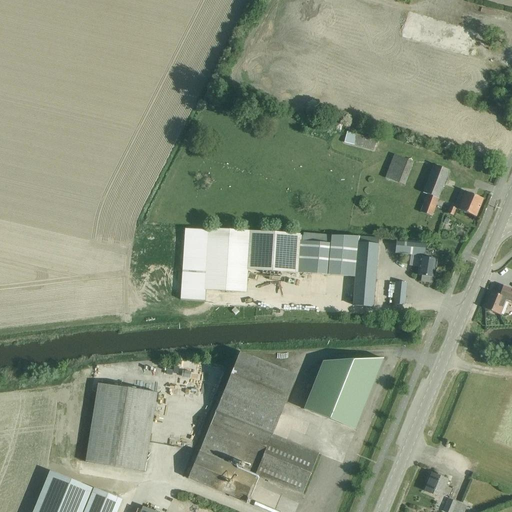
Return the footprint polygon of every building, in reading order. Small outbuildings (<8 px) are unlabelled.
[(375,141),(346,132),(345,137),(344,142),(372,151),(375,141)] [(396,151),(386,176),(406,183),(415,159),(396,151)] [(428,181),(423,195),(427,197),(421,213),(432,217),(449,171),(434,166),(428,181)] [(476,218),(483,200),(465,192),(458,210),(476,218)] [(456,210),(450,207),(447,214),(453,217),(456,210)] [(246,290),(247,269),(249,232),(184,228),(179,299),(204,301),(205,287),(246,290)] [(249,232),(247,269),(297,272),(299,234),(249,232)] [(327,275),(331,236),(304,233),(300,272),(327,275)] [(327,275),(355,277),(358,244),(359,238),(331,236),(327,275)] [(424,257),(425,244),(397,241),(395,254),(424,257)] [(358,244),(355,277),(352,306),(372,308),(378,246),(358,244)] [(421,282),(433,284),(433,278),(434,278),(437,261),(419,258),(417,275),(421,276),(421,282)] [(404,305),(406,284),(395,283),(393,306),(404,305)] [(483,309),(499,316),(505,301),(510,304),(511,302),(511,289),(503,286),(499,296),(490,292),(483,309)] [(322,363),(305,407),(353,426),(379,359),(322,363)] [(216,413),(272,436),(289,393),(233,371),(216,413)] [(143,472),(157,393),(100,384),(86,463),(143,472)] [(364,415),(374,417),(379,399),(369,397),(364,415)] [(216,413),(200,454),(257,476),(304,495),(320,454),(272,436),(216,413)] [(364,430),(370,431),(373,420),(367,418),(364,430)] [(256,479),(257,476),(200,454),(190,480),(246,503),(253,485),(258,487),(260,481),(256,479)] [(346,470),(338,480),(344,484),(351,474),(346,470)] [(34,511),(118,511),(122,504),(51,474),(34,511)] [(445,486),(447,481),(443,479),(443,477),(437,474),(436,477),(430,474),(426,484),(427,484),(424,492),(440,498),(441,495),(449,498),(453,489),(445,486)] [(458,511),(461,506),(448,501),(443,511),(458,511)]
